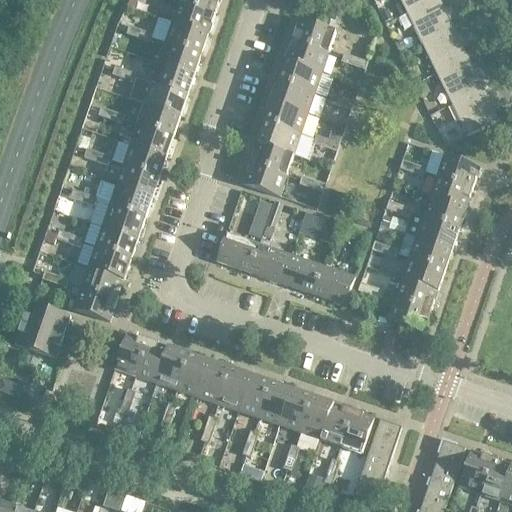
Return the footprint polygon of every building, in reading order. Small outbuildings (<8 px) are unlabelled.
[(222,0),(179,0),(179,4),(216,17),(222,0)] [(439,0),(399,0),(407,16),(439,0)] [(454,30),(439,0),(407,16),(422,46),(454,30)] [(216,17),(179,4),(172,24),(209,37),(216,17)] [(387,11),(380,15),(385,23),(392,20),(387,11)] [(336,34),(299,21),(292,42),(328,55),(336,34)] [(209,37),(172,24),(165,45),(202,58),(209,37)] [(140,32),(128,28),(126,36),(138,40),(140,32)] [(469,60),(454,30),(422,46),(437,76),(469,60)] [(152,36),(140,32),(138,40),(149,44),(152,36)] [(402,41),(395,45),(400,55),(408,51),(402,41)] [(328,55),(292,42),(285,63),(321,75),(328,55)] [(202,58),(165,45),(158,65),(195,78),(202,58)] [(341,64),(353,68),(355,59),(344,55),(341,64)] [(367,63),(355,59),(353,68),(364,72),(367,63)] [(484,91),(469,60),(437,76),(451,106),(484,91)] [(321,75),(285,63),(278,83),(314,96),(321,75)] [(195,78),(158,65),(151,85),(188,98),(195,78)] [(126,72),(114,68),(112,77),(124,81),(126,72)] [(138,77),(126,72),(124,81),(135,85),(138,77)] [(314,96),(278,83),(271,104),(307,116),(314,96)] [(188,98),(151,85),(144,106),(182,119),(188,98)] [(499,122),(484,91),(451,106),(467,137),(499,122)] [(327,104),(339,109),(341,100),(330,96),(327,104)] [(353,104),(341,100),(339,109),(350,113),(353,104)] [(307,116),(271,104),(264,124),(300,137),(307,116)] [(182,119),(144,106),(137,126),(175,139),(182,119)] [(112,113),(100,109),(98,118),(110,122),(112,113)] [(124,117),(112,113),(110,122),(121,126),(124,117)] [(300,137),(264,124),(257,145),(293,157),(300,137)] [(175,139),(137,126),(130,147),(167,160),(175,139)] [(313,145),(325,149),(328,141),(316,137),(313,145)] [(339,145),(328,141),(325,149),(337,154),(339,145)] [(293,157),(257,145),(250,165),(286,177),(293,157)] [(167,160),(130,147),(123,168),(160,180),(167,160)] [(98,155),(86,151),(84,159),(95,163),(98,155)] [(110,159),(98,155),(95,163),(107,167),(110,159)] [(480,169),(444,157),(436,178),(473,191),(480,169)] [(414,166),(402,162),(399,170),(411,174),(414,166)] [(286,177),(250,165),(243,186),(279,199),(286,177)] [(426,170),(414,166),(411,174),(423,178),(426,170)] [(160,180),(123,168),(116,188),(153,201),(160,180)] [(299,186),(311,190),(314,182),(302,178),(299,186)] [(473,191),(436,178),(429,199),(466,211),(473,191)] [(325,186),(314,182),(311,190),(323,194),(325,186)] [(153,201),(116,188),(102,183),(96,199),(95,204),(109,208),(146,221),(153,201)] [(84,195),(72,191),(70,200),(81,204),(84,195)] [(96,199),(84,195),(81,204),(93,208),(95,204),(96,199)] [(466,211),(429,199),(422,219),(459,231),(466,211)] [(259,203),(256,214),(268,218),(271,207),(259,203)] [(400,207),(388,203),(385,211),(397,215),(400,207)] [(265,227),(274,230),(282,207),(274,204),(265,227)] [(412,211),(400,207),(397,215),(409,219),(412,211)] [(146,221),(109,208),(102,229),(139,242),(146,221)] [(459,231),(422,219),(412,216),(405,236),(415,240),(452,252),(459,231)] [(384,218),(381,227),(388,230),(391,221),(384,218)] [(327,222),(320,242),(327,244),(334,225),(327,222)] [(139,242),(102,229),(95,249),(132,262),(139,242)] [(70,236),(58,232),(56,240),(67,245),(70,236)] [(259,246),(226,235),(216,264),(249,275),(259,246)] [(82,240),(70,236),(67,245),(79,249),(82,240)] [(452,252),(415,240),(409,260),(445,272),(452,252)] [(386,248),(374,244),(371,252),(383,256),(386,248)] [(291,257),(259,246),(249,275),(281,286),(291,257)] [(398,252),(386,248),(383,256),(395,260),(398,252)] [(132,262),(95,249),(88,270),(125,283),(132,262)] [(322,268),(291,257),(281,286),(313,297),(322,268)] [(445,272),(409,260),(402,280),(438,293),(445,272)] [(355,279),(322,268),(313,297),(345,308),(355,279)] [(125,283),(88,270),(81,290),(118,303),(125,283)] [(56,277),(44,273),(42,281),(54,285),(56,277)] [(68,281),(56,277),(54,285),(65,290),(68,281)] [(438,293),(402,280),(395,301),(431,313),(438,293)] [(372,289),(360,285),(357,293),(369,297),(372,289)] [(384,293),(372,289),(369,297),(381,301),(384,293)] [(118,303),(81,290),(73,311),(111,324),(118,303)] [(431,313),(395,301),(387,322),(423,334),(431,313)] [(70,318),(29,304),(14,347),(56,361),(70,318)] [(148,342),(127,335),(115,371),(136,379),(148,342)] [(169,349),(148,342),(136,379),(156,386),(169,349)] [(189,356),(169,349),(156,386),(177,393),(189,356)] [(210,363),(189,356),(177,393),(197,400),(210,363)] [(230,370),(210,363),(197,400),(218,407),(230,370)] [(251,377),(230,370),(218,407),(238,414),(251,377)] [(271,384),(251,377),(238,414),(259,421),(271,384)] [(292,391),(271,384),(259,421),(279,428),(292,391)] [(127,391),(123,403),(131,406),(135,394),(127,391)] [(312,398),(292,391),(279,428),(300,435),(312,398)] [(332,405),(312,398),(300,435),(320,442),(332,405)] [(131,406),(123,403),(119,415),(127,418),(131,406)] [(168,405),(164,417),(172,420),(176,408),(168,405)] [(353,412),(332,405),(320,442),(341,449),(353,412)] [(374,420),(353,412),(341,449),(362,456),(374,420)] [(172,420),(164,417),(160,429),(168,432),(172,420)] [(209,419),(205,431),(213,434),(217,422),(209,419)] [(402,429),(380,422),(366,463),(387,470),(402,429)] [(213,434),(205,431),(200,443),(209,446),(213,434)] [(250,433),(246,445),(254,448),(258,436),(250,433)] [(465,451),(443,443),(429,485),(451,492),(465,451)] [(254,448),(246,445),(242,457),(250,460),(254,448)] [(291,447),(287,459),(295,462),(299,450),(291,447)] [(492,460),(471,453),(458,489),(480,496),(492,460)] [(295,462),(287,459),(283,471),(291,474),(295,462)] [(511,468),(511,466),(492,460),(480,496),(500,503),(511,468)] [(332,461),(327,473),(336,476),(340,464),(332,461)] [(387,470),(366,463),(352,504),(373,511),(387,470)] [(511,468),(500,503),(511,507),(511,468)] [(336,476),(327,473),(323,485),(332,488),(336,476)] [(67,477),(63,488),(80,494),(84,483),(67,477)] [(444,511),(451,492),(429,485),(420,511),(444,511)] [(335,495),(328,493),(324,504),(335,508),(337,501),(335,495)] [(0,511),(11,511),(13,508),(0,503),(0,511)]
